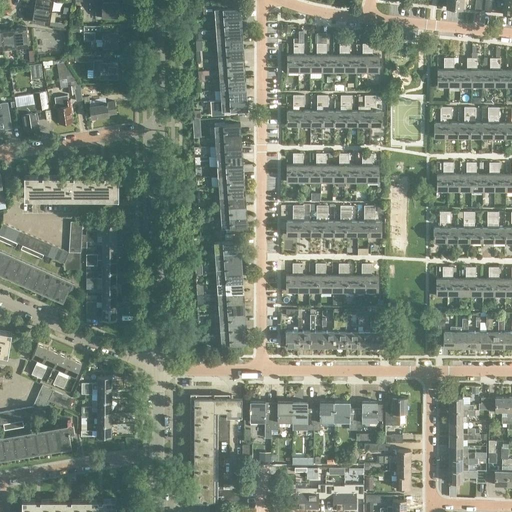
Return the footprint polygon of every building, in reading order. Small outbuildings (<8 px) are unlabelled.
[(35,0),(34,9),(52,11),(53,0),(35,0)] [(96,9),(96,17),(117,17),(117,1),(103,1),(102,0),(89,0),(90,9),(96,9)] [(446,0),(446,7),(462,8),(463,0),(446,0)] [(497,0),(497,5),(503,6),(502,13),(511,13),(511,1),(498,0),(497,0)] [(240,6),(214,8),(215,18),(241,16),(240,6)] [(32,21),(49,24),(50,22),(52,11),(34,9),(32,21)] [(242,27),(241,16),(215,18),(216,28),(242,27)] [(50,22),(49,24),(49,27),(66,30),(67,25),(50,22)] [(27,27),(14,29),(16,47),(29,46),(27,27)] [(242,27),(216,28),(216,39),(242,37),(242,27)] [(321,27),(320,40),(332,41),(333,28),(321,27)] [(14,29),(2,30),(3,48),(16,47),(14,29)] [(117,46),(117,32),(110,33),(110,30),(95,31),(95,38),(103,38),(103,46),(117,46)] [(243,47),(242,37),(216,39),(217,49),(243,47)] [(298,70),(298,54),(298,43),(294,43),(293,54),(286,54),(286,70),(298,70)] [(303,54),(303,43),(298,43),(298,54),(298,70),(310,70),(310,54),(303,54)] [(316,43),(316,54),(310,54),(310,70),(321,71),(321,43),(316,43)] [(321,71),(333,71),(333,54),(326,54),(326,43),(321,43),(321,71)] [(333,71),(344,71),(344,43),(339,43),(339,54),(333,54),(333,71)] [(344,71),(356,71),(356,54),(349,54),(349,43),(344,43),(344,71)] [(356,71),(367,71),(367,43),(362,43),(362,54),(356,54),(356,71)] [(372,55),(372,43),(367,43),(367,71),(379,71),(379,55),(372,55)] [(243,47),(217,49),(218,59),(244,57),(243,47)] [(218,59),(219,69),(245,67),(244,57),(218,59)] [(437,69),(436,85),(448,85),(448,57),(444,57),(444,69),(437,69)] [(448,85),(460,86),(460,69),(453,69),(453,57),(448,57),(448,85)] [(466,69),(460,69),(460,86),(471,86),(471,58),(466,58),(466,69)] [(471,86),(483,86),(483,69),(476,69),(476,58),(471,58),(471,86)] [(483,86),(495,86),(495,58),(489,58),(489,69),(483,69),(483,86)] [(506,69),(499,69),(499,58),(495,58),(495,86),(506,86),(506,69)] [(74,85),(74,89),(81,88),(80,85),(65,59),(57,59),(61,87),(69,86),(74,85)] [(94,77),(100,77),(118,77),(118,62),(104,62),(104,60),(94,60),(94,61),(94,77)] [(31,71),(38,71),(39,78),(42,78),(41,65),(31,66),(31,71)] [(245,67),(219,69),(219,79),(245,77),(245,67)] [(219,79),(220,90),(246,88),(245,77),(219,79)] [(246,88),(220,90),(221,100),(247,98),(246,88)] [(40,108),(49,107),(46,90),(34,92),(35,104),(17,106),(19,114),(22,114),(24,128),(39,126),(37,112),(40,111),(40,108)] [(60,123),(72,121),(71,113),(73,113),(71,99),(68,100),(68,94),(55,96),(55,103),(53,106),(56,107),(57,107),(60,123)] [(346,106),(346,95),(334,95),(334,100),(340,100),(340,106),(346,106)] [(248,108),(247,98),(221,100),(222,110),(248,108)] [(106,103),(90,106),(90,100),(85,101),(86,109),(91,108),(92,118),(109,115),(109,114),(116,113),(115,101),(106,102),(106,103)] [(9,114),(7,102),(1,103),(2,108),(0,108),(0,131),(4,131),(2,115),(9,114)] [(293,110),(286,110),(286,125),(298,125),(299,110),(299,106),(293,106),(293,110)] [(317,110),(310,110),(310,125),(322,125),(322,110),(322,106),(317,106),(317,110)] [(334,110),(334,125),(346,125),(346,110),(346,106),(340,106),(340,110),(334,110)] [(298,125),(310,125),(310,110),(299,110),(298,125)] [(322,125),(334,125),(334,110),(322,110),(322,125)] [(358,110),(346,110),(346,125),(358,125),(358,110)] [(370,110),(358,110),(358,125),(370,125),(370,110)] [(382,111),(370,110),(370,125),(382,125),(382,111)] [(433,137),(445,137),(445,122),(445,118),(440,118),(440,122),(433,122),(433,137)] [(445,118),(445,122),(445,137),(457,137),(457,122),(451,122),(451,118),(446,118),(445,118)] [(457,137),(469,137),(469,123),(470,123),(470,118),(464,118),(464,123),(457,122),(457,137)] [(481,137),(493,137),(493,123),(493,118),(488,118),(488,123),(481,123),(481,137)] [(493,137),(505,137),(505,123),(499,123),(499,118),(493,118),(493,123),(493,137)] [(240,123),(214,125),(215,135),(241,134),(240,123)] [(469,137),(481,137),(481,123),(470,123),(469,123),(469,137)] [(242,144),(241,134),(215,135),(216,146),(242,144)] [(216,156),(242,154),(242,144),(216,146),(216,156)] [(286,181),(298,181),(298,153),(293,153),(293,165),(286,164),(286,181)] [(303,165),(303,153),(298,153),(298,181),(309,181),(309,165),(303,165)] [(309,181),(321,181),(321,153),(316,153),(316,165),(309,165),(309,181)] [(326,165),(326,153),(321,153),(321,181),(332,181),(332,165),(326,165)] [(339,153),(339,165),(332,165),(332,181),(344,181),(344,153),(339,153)] [(344,181),(355,181),(356,165),(349,165),(349,153),(344,153),(344,181)] [(355,181),(367,181),(367,153),(362,153),(362,165),(356,165),(355,181)] [(372,165),(372,153),(367,153),(367,181),(379,181),(379,165),(372,165)] [(216,156),(217,166),(243,164),(242,154),(216,156)] [(443,162),(443,174),(436,174),(436,190),(448,190),(448,162),(443,162)] [(448,190),(459,190),(459,174),(453,174),(453,162),(448,162),(448,190)] [(466,174),(459,174),(459,190),(471,190),(471,162),(466,162),(466,174)] [(471,190),(482,190),(483,174),(476,174),(476,162),(471,162),(471,190)] [(482,190),(494,190),(494,162),(489,162),(489,174),(483,174),(482,190)] [(494,190),(506,190),(506,174),(499,174),(499,162),(494,162),(494,190)] [(218,176),(244,175),(243,164),(217,166),(218,176)] [(218,176),(218,186),(245,185),(244,175),(218,176)] [(25,199),(56,199),(56,176),(25,176),(25,199)] [(56,199),(87,199),(87,176),(56,176),(56,199)] [(118,176),(87,176),(87,199),(118,199),(118,176)] [(219,197),(245,195),(245,185),(218,186),(219,197)] [(246,205),(245,195),(219,197),(220,207),(246,205)] [(220,207),(221,217),(247,215),(246,205),(220,207)] [(286,235),(297,235),(298,205),(293,205),(293,221),(286,221),(286,228),(286,235)] [(297,235),(309,235),(310,221),(303,221),(304,205),(298,205),(297,235)] [(309,235),(321,235),(322,205),(316,205),(316,221),(310,221),(309,235)] [(327,205),(322,205),(321,235),(333,236),(333,221),(327,221),(327,205)] [(333,236),(345,236),(346,205),(340,205),(340,221),(333,221),(333,236)] [(351,205),(346,205),(345,236),(357,236),(357,221),(351,221),(351,205)] [(357,236),(369,236),(369,206),(364,206),(364,221),(357,221),(357,236)] [(375,206),(369,206),(369,236),(381,236),(381,221),(375,221),(375,206)] [(221,228),(247,226),(247,215),(221,217),(221,228)] [(433,242),(445,242),(445,227),(445,223),(440,223),(440,227),(433,227),(433,242)] [(445,242),(457,242),(457,227),(450,227),(450,223),(445,223),(445,227),(445,242)] [(464,228),(457,227),(457,242),(469,242),(469,228),(469,223),(464,223),(464,228)] [(97,230),(86,230),(86,236),(97,236),(102,236),(116,236),(116,224),(102,224),(102,230),(97,230)] [(7,225),(2,236),(1,240),(6,243),(8,239),(13,227),(7,225)] [(13,227),(8,239),(6,243),(12,245),(14,241),(18,230),(13,227)] [(481,242),(481,228),(469,228),(469,242),(481,242)] [(481,242),(493,242),(493,228),(481,228),(481,242)] [(505,242),(505,228),(493,228),(493,242),(505,242)] [(17,243),(19,244),(24,232),(18,230),(14,241),(12,245),(16,247),(17,243)] [(21,249),(23,250),(25,246),(30,235),(24,232),(19,244),(22,245),(21,249)] [(30,235),(25,246),(23,250),(28,253),(30,249),(35,237),(30,235)] [(116,248),(116,236),(102,236),(102,248),(116,248)] [(34,255),(36,251),(41,240),(35,237),(30,249),(28,253),(34,255)] [(41,240),(36,251),(34,255),(40,257),(41,253),(46,242),(41,240)] [(240,240),(214,242),(214,253),(241,251),(240,240)] [(44,254),(47,256),(52,245),(46,242),(41,253),(40,257),(42,258),(44,254)] [(47,256),(52,258),(57,247),(52,245),(47,256)] [(58,261),(63,250),(57,247),(52,258),(58,261)] [(116,248),(102,248),(102,254),(102,260),(116,260),(116,248)] [(58,261),(64,263),(68,252),(63,250),(58,261)] [(241,251),(214,253),(215,263),(241,261),(241,251)] [(0,274),(63,303),(71,284),(0,252),(0,274)] [(64,269),(81,269),(81,253),(68,252),(64,263),(64,269)] [(102,260),(102,265),(102,272),(116,272),(116,260),(102,260)] [(216,273),(242,271),(241,261),(215,263),(216,273)] [(285,291),(297,291),(297,263),(292,263),(292,275),(285,275),(285,291)] [(297,291),(308,292),(309,275),(302,275),(302,263),(297,263),(297,291)] [(308,292),(320,292),(320,263),(315,263),(315,275),(309,275),(308,292)] [(320,292),(332,292),(332,275),(325,275),(325,263),(320,263),(320,292)] [(332,292),(343,292),(343,263),(338,263),(338,275),(332,275),(332,292)] [(348,275),(348,263),(343,263),(343,292),(355,292),(355,275),(348,275)] [(355,292),(367,292),(367,263),(361,263),(361,275),(355,275),(355,292)] [(378,275),(371,275),(371,263),(367,263),(367,292),(378,292),(378,275)] [(443,279),(436,279),(436,295),(447,295),(448,267),(443,267),(443,279)] [(447,295),(459,295),(459,279),(453,279),(453,267),(448,267),(447,295)] [(466,279),(459,279),(459,295),(470,295),(471,267),(466,267),(466,279)] [(470,295),(482,295),(482,279),(476,279),(476,267),(471,267),(470,295)] [(482,295),(494,295),(494,267),(489,267),(489,279),(482,279),(482,295)] [(499,279),(499,267),(494,267),(494,295),(505,295),(505,279),(499,279)] [(242,271),(216,273),(217,283),(243,282),(242,271)] [(116,284),(116,272),(102,272),(102,278),(97,278),(97,284),(102,284),(116,284)] [(243,282),(217,283),(217,293),(244,292),(243,282)] [(102,296),(116,296),(116,284),(102,284),(102,288),(102,296)] [(244,292),(217,293),(218,304),(244,302),(244,292)] [(102,308),(116,308),(116,296),(102,296),(102,302),(102,308)] [(244,302),(218,304),(219,314),(245,312),(244,302)] [(102,313),(102,320),(116,320),(116,308),(102,308),(97,308),(86,308),(86,313),(94,313),(102,313)] [(245,312),(219,314),(220,324),(246,322),(245,312)] [(322,331),(315,331),(315,314),(310,314),(310,331),(310,346),(322,347),(322,331)] [(486,314),(486,332),(480,332),(480,347),(492,347),(492,332),(492,314),(486,314)] [(339,326),(346,326),(346,320),(339,320),(339,318),(334,318),(334,331),(334,347),(346,347),(346,332),(339,331),(339,326)] [(358,347),(358,332),(358,325),(351,325),(351,318),(346,318),(346,320),(346,326),(346,332),(346,347),(358,347)] [(462,332),(456,332),(456,347),(468,347),(468,332),(468,318),(463,318),(462,332)] [(492,347),(504,347),(504,332),(504,318),(498,318),(498,332),(492,332),(492,347)] [(358,347),(370,347),(370,332),(362,332),(362,320),(358,320),(358,325),(358,332),(358,347)] [(246,322),(220,324),(220,334),(246,333),(246,322)] [(370,326),(370,332),(370,347),(382,347),(382,332),(375,332),(375,326),(370,326)] [(456,347),(456,332),(456,326),(451,326),(451,332),(444,332),(443,347),(456,347)] [(294,327),(294,331),(286,331),(285,337),(283,337),(283,345),(285,345),(285,346),(287,346),(287,348),(293,348),(293,346),(298,346),(298,331),(298,327),(294,327)] [(11,333),(0,330),(0,354),(7,356),(11,333)] [(310,331),(298,331),(298,346),(310,346),(310,331)] [(322,347),(334,347),(334,331),(322,331),(322,347)] [(480,332),(468,332),(468,347),(480,347),(480,332)] [(221,345),(247,343),(246,333),(220,334),(221,345)] [(48,349),(37,344),(32,357),(37,360),(36,364),(41,366),(43,362),(48,349)] [(46,368),(48,364),(53,367),(59,354),(48,349),(43,362),(41,366),(46,368)] [(57,374),(62,376),(64,372),(70,359),(59,354),(53,367),(59,369),(57,374)] [(75,377),(81,364),(70,359),(64,372),(62,376),(67,378),(69,374),(75,377)] [(31,374),(36,377),(41,366),(36,364),(31,374)] [(46,368),(41,366),(36,377),(41,379),(46,368)] [(57,374),(53,384),(58,386),(62,376),(57,374)] [(67,378),(62,376),(58,386),(63,388),(67,378)] [(112,377),(97,377),(97,383),(82,383),(82,388),(93,389),(97,389),(111,389),(112,377)] [(40,391),(51,395),(53,390),(42,385),(40,391)] [(111,401),(111,389),(82,388),(82,394),(92,394),(93,389),(97,389),(97,401),(111,401)] [(49,400),(68,409),(73,399),(53,390),(51,395),(49,400)] [(48,401),(49,400),(51,395),(40,391),(37,396),(48,401)] [(37,396),(35,402),(46,406),(48,401),(37,396)] [(223,501),(223,489),(223,455),(229,455),(229,414),(242,414),(242,397),(194,397),(194,501),(223,501)] [(385,412),(385,425),(400,425),(400,412),(407,412),(407,398),(392,398),(392,411),(385,412)] [(462,410),(468,410),(474,410),(474,405),(462,405),(463,398),(449,398),(449,410),(462,410)] [(488,410),(488,398),(481,398),(481,404),(479,404),(479,410),(488,410)] [(495,398),(495,412),(507,412),(507,398),(495,398)] [(92,406),(92,407),(92,412),(97,412),(111,413),(111,401),(97,401),(97,406),(92,406)] [(265,413),(265,401),(250,401),(249,422),(257,422),(257,424),(265,424),(264,439),(271,439),(271,413),(265,413)] [(271,439),(271,430),(278,431),(278,422),(292,422),(292,401),(277,401),(277,413),(271,413),(271,439)] [(307,422),(307,430),(313,430),(314,413),(307,413),(308,401),(292,401),(292,422),(307,422)] [(320,430),(320,422),(335,422),(335,401),(319,401),(319,413),(314,413),(313,430),(320,430)] [(349,422),(349,430),(356,430),(356,413),(349,413),(350,402),(335,401),(335,422),(349,422)] [(362,430),(362,422),(377,422),(377,402),(361,401),(361,413),(356,413),(356,430),(362,430)] [(43,412),(46,406),(35,402),(32,407),(43,412)] [(34,419),(32,407),(26,408),(28,420),(34,419)] [(462,410),(449,410),(449,422),(462,422),(462,416),(468,416),(468,410),(462,410)] [(97,412),(92,412),(92,417),(97,417),(97,424),(111,425),(111,413),(97,412)] [(16,422),(11,423),(5,424),(3,424),(4,430),(24,426),(23,421),(22,421),(16,422)] [(462,422),(449,422),(449,434),(462,434),(462,422)] [(97,424),(97,430),(81,430),(81,435),(97,436),(111,437),(111,425),(97,424)] [(67,429),(0,440),(0,460),(71,448),(69,435),(75,434),(73,425),(67,426),(67,429)] [(385,435),(385,442),(402,442),(402,434),(392,434),(392,435),(385,435)] [(462,434),(449,434),(449,446),(462,446),(462,440),(467,440),(467,434),(462,434)] [(462,446),(449,446),(449,458),(468,458),(468,452),(468,446),(462,446)] [(384,456),(384,463),(390,463),(410,463),(410,450),(397,450),(397,457),(392,457),(392,456),(384,456)] [(485,458),(485,450),(481,450),(481,452),(475,452),(475,458),(478,458),(485,458)] [(260,453),(260,464),(271,464),(271,453),(260,453)] [(468,458),(449,458),(449,470),(468,470),(468,464),(468,458)] [(495,486),(507,486),(508,459),(502,459),(502,471),(495,471),(495,486)] [(390,471),(384,471),(384,475),(392,475),(397,475),(410,475),(410,463),(390,463),(390,471)] [(468,470),(449,470),(449,482),(462,482),(462,476),(476,476),(476,470),(474,470),(468,470)] [(476,482),(486,482),(486,470),(476,470),(476,476),(476,482)] [(397,488),(410,488),(410,475),(397,475),(397,488)] [(306,511),(306,493),(294,493),(294,489),(287,489),(287,504),(294,504),(294,511),(306,511)] [(318,511),(318,504),(325,504),(325,490),(318,490),(318,493),(306,493),(306,511),(318,511)] [(333,490),(325,490),(325,504),(333,504),(332,511),(344,511),(345,493),(333,493),(333,490)] [(356,494),(345,493),(344,511),(356,511),(356,504),(364,504),(364,490),(356,490),(356,494)] [(373,511),(373,502),(380,502),(380,495),(366,495),(366,511),(373,511)] [(22,499),(22,511),(53,511),(53,499),(22,499)] [(53,499),(53,511),(84,511),(84,499),(53,499)] [(115,511),(116,499),(84,499),(84,511),(115,511)] [(406,511),(406,500),(393,500),(393,506),(387,506),(387,508),(387,511),(406,511)]
